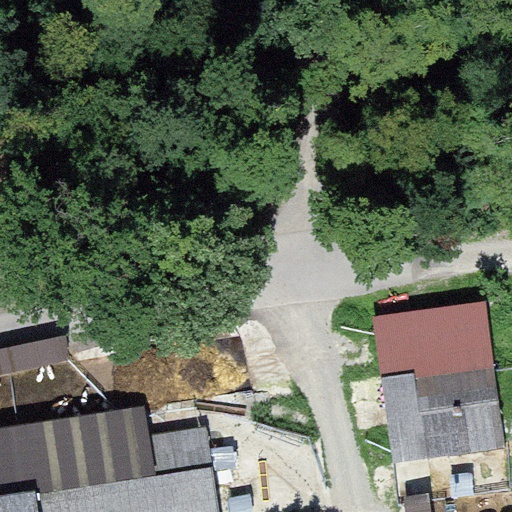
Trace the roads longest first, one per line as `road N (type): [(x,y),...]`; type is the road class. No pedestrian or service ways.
road 1 (track): [(0,352),(306,296)]
road 2 (track): [(306,296),(342,0)]
road 3 (track): [(349,511),(306,296)]
road 4 (track): [(306,296),(511,263)]
